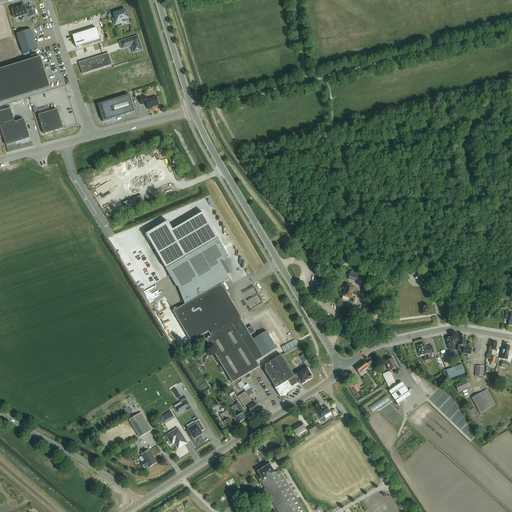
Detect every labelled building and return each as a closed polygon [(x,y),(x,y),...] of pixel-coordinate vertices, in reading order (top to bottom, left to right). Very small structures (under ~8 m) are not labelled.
[(26,11),(25,6),(12,10),(15,19),(27,15),(27,14),(29,13),(31,17),(35,15),(32,8),(28,9),(28,10),(26,11)] [(116,18),(113,19),(115,25),(121,23),(120,20),(123,19),(128,18),(126,11),(119,13),(119,12),(117,13),(114,14),(116,18)] [(76,47),(100,40),(96,28),(72,36),(76,47)] [(31,29),(17,33),(23,52),(37,48),(31,29)] [(138,37),(120,42),(122,49),(131,46),(134,53),(136,52),(142,51),(138,37)] [(109,53),(79,62),(83,74),(112,65),(109,53)] [(40,58),(0,70),(0,103),(50,88),(40,58)] [(103,122),(112,119),(135,112),(129,95),(98,105),(100,113),(103,122)] [(147,100),(146,97),(146,96),(139,98),(139,99),(141,105),(146,103),(148,109),(152,108),(152,107),(159,105),(156,97),(152,98),(151,98),(149,99),(148,99),(147,100)] [(15,122),(11,110),(11,109),(0,111),(0,127),(1,127),(6,145),(30,138),(24,119),(15,122)] [(58,116),(56,110),(38,115),(44,135),(63,129),(59,116),(58,116)] [(141,195),(123,202),(126,210),(144,203),(141,195)] [(212,217),(219,214),(212,200),(206,203),(212,217)] [(218,239),(203,213),(173,231),(168,222),(146,235),(166,269),(218,239)] [(224,236),(230,232),(225,224),(219,227),(224,236)] [(228,257),(218,239),(166,269),(176,287),(178,286),(185,305),(173,311),(174,312),(174,313),(182,326),(191,342),(203,335),(208,332),(211,337),(207,340),(222,365),(224,367),(226,371),(233,383),(260,367),(256,361),(277,348),(266,331),(253,339),(251,335),(256,332),(252,326),(247,329),(241,319),(242,319),(221,284),(230,279),(220,261),(228,257)] [(144,290),(168,277),(164,270),(141,283),(144,290)] [(356,279),(357,279),(359,275),(358,275),(359,272),(352,270),(349,279),(356,282),(356,279)] [(347,285),(344,294),(343,296),(351,299),(354,287),(347,285)] [(447,343),(449,350),(455,348),(451,337),(446,339),(447,343)] [(463,350),(463,354),(471,355),(472,348),(464,347),(464,346),(465,347),(466,338),(459,337),(458,346),(461,346),(460,350),(463,350)] [(281,348),(285,353),(298,346),(294,340),(281,348)] [(496,351),(497,343),(490,342),(488,354),(487,354),(487,359),(491,360),(490,363),(491,363),(490,365),(493,366),(494,364),(495,364),(496,357),(491,356),(492,350),(496,351)] [(424,344),(423,344),(421,344),(421,345),(417,346),(420,356),(427,354),(434,353),(432,346),(425,348),(424,344)] [(508,355),(509,355),(510,351),(509,350),(510,346),(504,345),(503,350),(502,350),(500,359),(507,360),(508,355)] [(308,360),(304,354),(300,357),(303,363),(308,360)] [(265,366),(265,371),(281,396),(282,395),(286,396),(286,395),(287,392),(290,390),(292,389),(292,387),(299,383),(296,379),(298,378),(302,384),(311,378),(312,376),(307,367),(294,375),(284,359),(281,355),(265,366)] [(386,362),(385,362),(390,373),(391,373),(394,371),(393,369),(397,367),(393,358),(389,360),(388,360),(386,361),(386,362)] [(364,361),(355,368),(359,374),(368,367),(371,371),(375,367),(372,363),(369,360),(365,363),(364,361)] [(503,361),(501,367),(507,369),(509,363),(503,361)] [(462,364),(443,370),(446,379),(465,373),(462,364)] [(475,366),(475,375),(475,376),(483,377),(484,367),(475,366)] [(382,375),(389,388),(396,384),(391,373),(390,373),(389,371),(382,375)] [(418,384),(428,396),(434,391),(424,379),(418,384)] [(459,393),(470,387),(466,379),(455,385),(459,393)] [(353,382),(348,385),(354,394),(359,391),(353,382)] [(389,392),(398,404),(411,395),(402,383),(397,386),(394,388),(389,392)] [(230,397),(235,394),(231,389),(226,392),(230,397)] [(254,394),(250,389),(239,397),(247,409),(248,408),(252,413),(259,409),(255,404),(256,403),(254,401),(252,402),(250,397),(254,394)] [(480,414),(495,405),(487,390),(471,398),(480,414)] [(369,405),(373,412),(391,403),(388,396),(369,405)] [(176,407),(178,412),(187,406),(184,402),(176,407)] [(239,423),(247,418),(244,413),(245,412),(239,403),(236,405),(240,411),(236,413),(232,407),(229,409),(235,419),(236,418),(239,423)] [(315,407),(313,408),(315,412),(316,415),(317,414),(320,419),(323,423),(327,420),(326,419),(324,416),(330,412),(327,407),(323,409),(322,409),(319,404),(317,405),(316,405),(315,406),(315,407)] [(127,414),(133,412),(130,406),(125,408),(127,414)] [(223,413),(220,416),(225,423),(225,424),(225,425),(226,425),(229,429),(232,427),(232,428),(235,427),(230,418),(231,417),(227,411),(223,413)] [(140,438),(152,430),(141,413),(129,420),(140,438)] [(189,430),(194,439),(201,435),(200,433),(205,430),(199,420),(195,423),(196,425),(189,430)] [(302,423),(292,429),(296,435),(306,429),(302,423)] [(314,424),(313,425),(307,429),(311,435),(318,430),(314,424)] [(179,429),(168,436),(172,442),(173,441),(175,442),(180,449),(188,443),(179,429)] [(156,463),(149,451),(145,453),(142,455),(142,456),(146,461),(142,463),(145,467),(148,465),(149,467),(156,463)] [(269,465),(264,468),(258,472),(263,481),(261,482),(265,489),(265,490),(267,494),(267,495),(277,511),(304,511),(279,471),(275,473),(269,465)]
